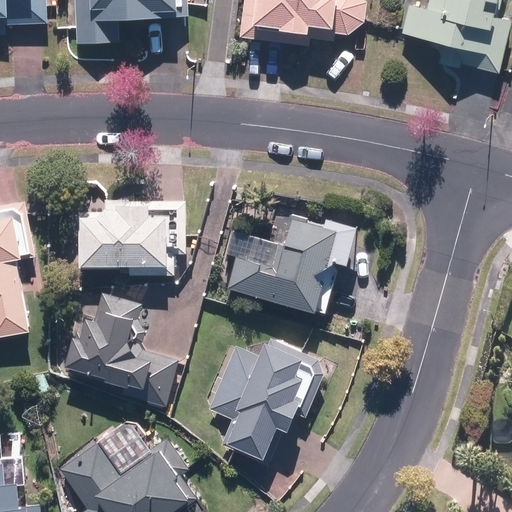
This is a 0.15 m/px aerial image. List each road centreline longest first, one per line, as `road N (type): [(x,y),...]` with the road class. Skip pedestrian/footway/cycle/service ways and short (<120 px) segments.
road 1 (residential): [(0,123),(169,115),(317,134),(481,169)]
road 2 (residential): [(481,169),(410,402),(375,482),(347,511)]
